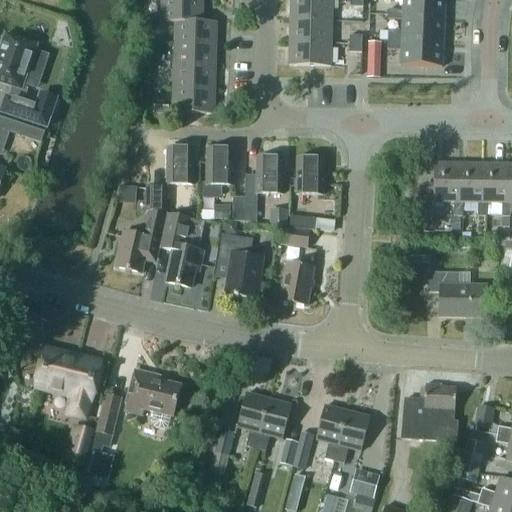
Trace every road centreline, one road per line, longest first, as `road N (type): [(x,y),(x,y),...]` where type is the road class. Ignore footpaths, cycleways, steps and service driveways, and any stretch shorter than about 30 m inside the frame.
road 1 (residential): [(353,350),(167,324),(0,272)]
road 2 (residential): [(353,350),(364,126)]
road 3 (residential): [(511,368),(353,350)]
road 4 (residential): [(249,0),(271,19),(271,127)]
road 5 (residential): [(135,134),(271,127)]
road 6 (residential): [(364,126),(490,123)]
road 7 (residential): [(490,123),(486,55),(494,0)]
